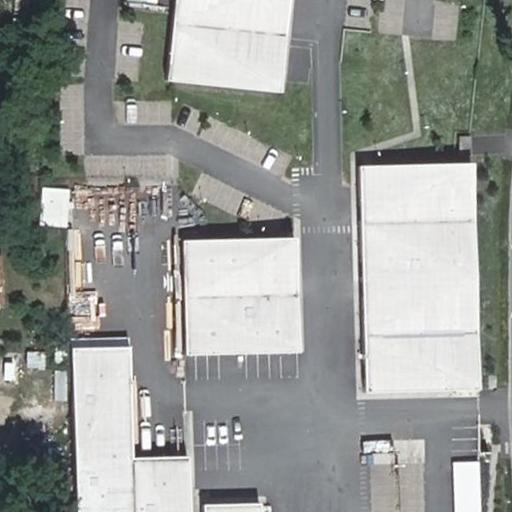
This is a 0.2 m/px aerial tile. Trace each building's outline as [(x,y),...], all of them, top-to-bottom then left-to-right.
[(287,0),(173,0),(165,79),(279,91),(287,0)] [(473,180),(360,181),(362,408),(475,407),(473,180)] [(295,240),(182,242),(183,355),(297,354),(295,240)] [(190,511),(191,459),(132,459),(132,345),(75,345),(74,511),(190,511)] [(0,357),(3,386),(17,385),(13,354),(0,355),(0,357)] [(30,419),(58,419),(58,405),(30,405),(30,419)]
